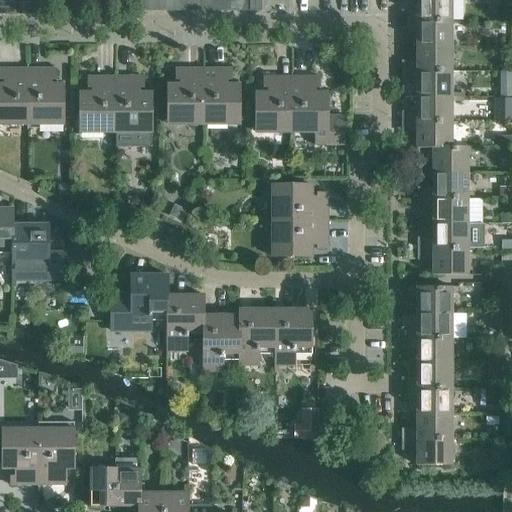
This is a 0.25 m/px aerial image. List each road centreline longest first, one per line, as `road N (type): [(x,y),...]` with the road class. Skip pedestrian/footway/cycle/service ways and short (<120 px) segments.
road 1 (residential): [(359,283),(360,179),(381,142),(381,29),(0,28)]
road 2 (residential): [(359,283),(226,284),(90,227)]
